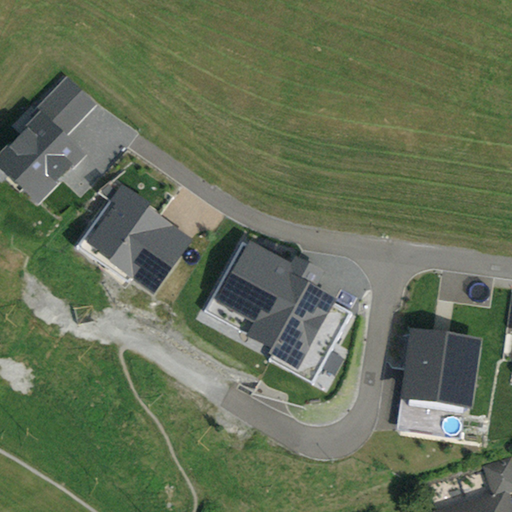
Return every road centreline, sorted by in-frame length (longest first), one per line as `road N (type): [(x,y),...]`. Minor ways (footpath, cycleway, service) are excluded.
road 1 (residential): [(391,253),(368,404),(360,424),(341,438),(285,430),(123,330)]
road 2 (residential): [(391,253),(282,233),(230,210),(136,142)]
road 3 (unknown): [(285,430),(271,400),(270,329),(209,274)]
road 4 (residential): [(511,269),(391,253)]
